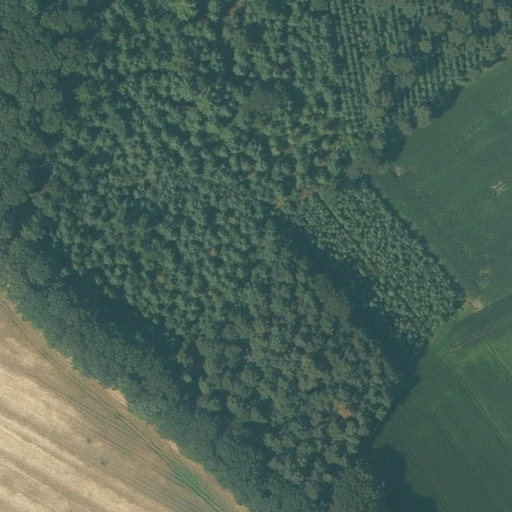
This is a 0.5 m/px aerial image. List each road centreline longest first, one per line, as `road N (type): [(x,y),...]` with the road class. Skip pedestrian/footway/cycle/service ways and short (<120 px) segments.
road 1 (residential): [(294,511),(57,303),(0,237)]
road 2 (track): [(324,511),(356,444),(405,383)]
